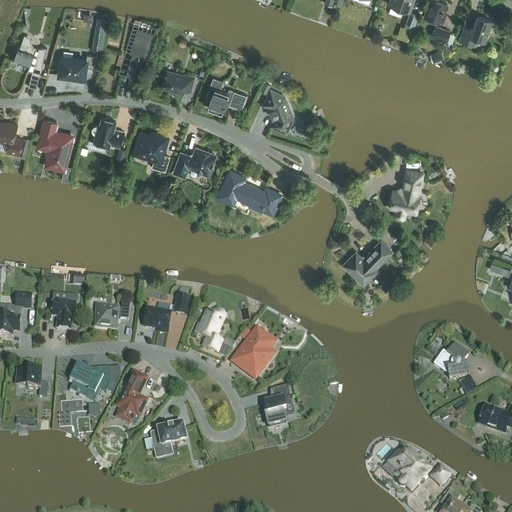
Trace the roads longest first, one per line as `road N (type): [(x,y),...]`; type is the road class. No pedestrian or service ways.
road 1 (residential): [(0,103),(91,97),(153,105),(252,143)]
road 2 (residential): [(149,353),(193,404),(204,436),(216,441),(235,432),(229,392),(207,366),(168,353)]
road 3 (residential): [(0,354),(149,353)]
